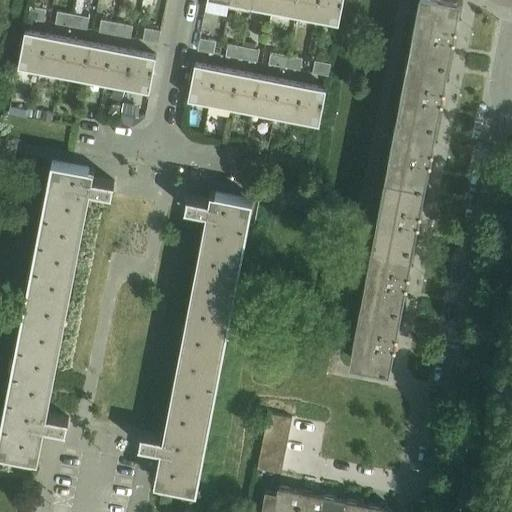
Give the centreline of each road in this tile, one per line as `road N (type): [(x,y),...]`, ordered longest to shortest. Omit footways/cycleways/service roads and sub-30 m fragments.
road 1 (residential): [(425,490),(491,145),(507,119)]
road 2 (residential): [(425,490),(306,468),(313,429)]
road 3 (residential): [(159,153),(187,0)]
